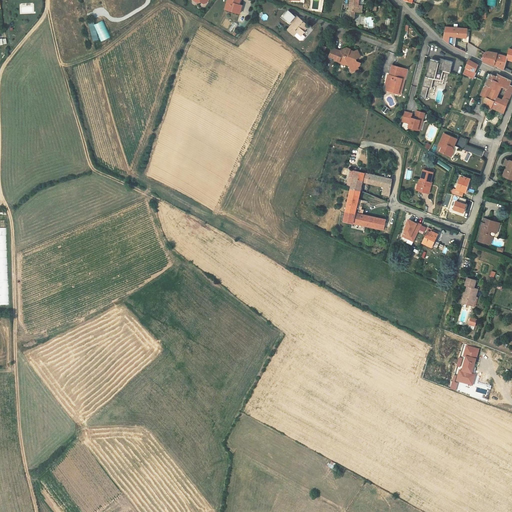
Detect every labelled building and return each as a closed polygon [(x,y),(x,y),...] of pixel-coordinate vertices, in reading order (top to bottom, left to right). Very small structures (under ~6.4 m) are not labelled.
[(237,0),(225,0),(224,7),(236,9),(237,0)] [(347,0),(348,1),(347,1),(345,15),(352,16),(353,8),(356,8),(357,2),(356,0),(347,0)] [(284,18),(289,12),(283,7),(277,15),(285,21),(286,20),(284,18)] [(296,32),(300,27),(301,28),(305,23),(290,11),(289,12),(284,18),(286,20),(288,21),(283,28),(290,33),(290,32),(293,29),(296,32)] [(95,41),(100,39),(101,41),(110,38),(103,20),(89,25),(95,41)] [(465,39),(466,28),(464,28),(443,26),(441,38),(442,38),(447,42),(449,34),(455,36),(465,39)] [(301,28),(300,27),(296,32),(293,29),(290,32),(296,37),(299,37),(304,30),(301,28)] [(331,58),(336,59),(336,61),(341,63),(341,61),(346,63),(349,70),(355,67),(355,65),(357,64),(358,60),(353,59),(352,59),(350,59),(351,56),(352,56),(358,53),(355,47),(351,48),(342,45),(339,46),(338,49),(329,46),(326,54),(332,56),(331,58)] [(505,56),(505,55),(495,52),(493,57),(492,59),(504,61),(505,56)] [(449,59),(438,56),(438,60),(429,58),(427,68),(425,68),(424,74),(423,73),(420,84),(426,85),(428,86),(431,76),(432,76),(433,69),(437,70),(438,67),(447,69),(449,59)] [(473,72),(476,64),(468,59),(464,67),(461,73),(472,78),(475,72),(473,72)] [(502,66),(504,61),(492,59),(490,63),(499,67),(502,68),(502,66)] [(395,90),(399,76),(400,76),(403,65),(389,62),(386,72),(384,71),(383,77),(385,77),(384,82),(382,87),(395,90)] [(499,85),(504,87),(506,83),(508,79),(495,73),(493,75),(487,73),(482,85),(481,85),(478,93),(485,95),(491,98),(493,99),(496,93),(499,85)] [(504,87),(501,96),(506,98),(511,85),(506,83),(504,87)] [(426,85),(420,84),(418,93),(423,97),(426,85)] [(506,98),(501,96),(496,93),(493,99),(504,104),(506,98)] [(488,106),(494,108),(501,111),(504,104),(493,99),(491,98),(488,106)] [(410,111),(402,109),(399,119),(407,121),(406,125),(415,127),(418,118),(420,118),(422,110),(414,108),(413,114),(409,113),(410,111)] [(494,108),(491,114),(498,117),(501,111),(494,108)] [(453,138),(440,132),(435,144),(438,145),(436,150),(445,154),(447,150),(450,149),(449,145),(448,145),(449,144),(450,144),(453,138)] [(463,144),(462,150),(482,155),(484,150),(463,144)] [(500,177),(507,180),(509,176),(511,176),(511,174),(511,162),(502,159),(500,165),(503,166),(500,177)] [(362,179),(383,184),(390,186),(392,177),(350,168),(349,176),(353,176),(350,187),(360,189),(362,179)] [(417,183),(422,184),(420,190),(429,192),(432,181),(430,180),(433,172),(424,169),(421,179),(419,179),(417,183)] [(463,191),(465,192),(469,179),(460,176),(456,189),(463,191)] [(360,189),(350,187),(345,209),(363,213),(364,207),(362,206),(362,202),(357,201),(360,189)] [(463,213),(465,205),(456,202),(453,210),(463,213)] [(343,218),(361,222),(373,225),(375,216),(363,213),(345,209),(343,218)] [(373,225),(383,227),(385,218),(375,216),(373,225)] [(490,235),(491,231),(498,233),(501,222),(488,218),(486,223),(482,222),(479,231),(481,232),(490,235)] [(404,229),(406,230),(403,236),(413,241),(420,225),(411,220),(410,221),(409,220),(404,229)] [(430,246),(435,235),(426,230),(421,242),(430,246)] [(490,235),(481,232),(478,241),(489,244),(492,235),(490,235)] [(0,272),(0,304),(8,305),(8,272),(0,272)] [(460,303),(468,306),(470,300),(472,300),(473,296),(475,297),(478,288),(473,286),(475,280),(466,277),(464,284),(467,285),(465,292),(464,291),(460,303)] [(475,327),(476,318),(468,318),(467,326),(475,327)] [(475,374),(472,373),(479,349),(467,345),(464,356),(465,356),(461,370),(460,370),(456,381),(471,385),(475,374)]
